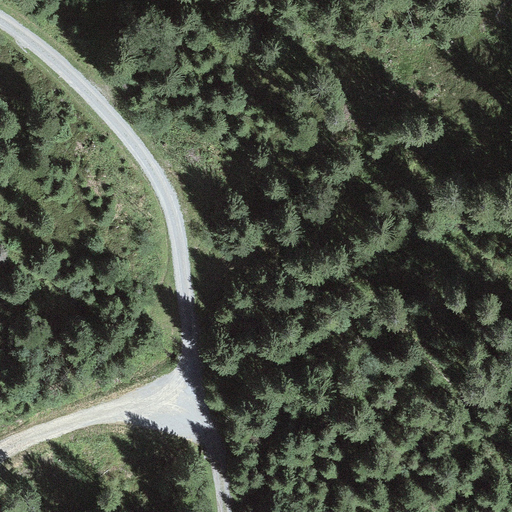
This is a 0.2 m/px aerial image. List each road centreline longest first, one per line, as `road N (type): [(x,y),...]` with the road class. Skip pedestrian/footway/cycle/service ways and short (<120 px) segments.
road 1 (track): [(0,21),(50,56),(120,125),(161,183),(225,511)]
road 2 (track): [(0,441),(201,395)]
